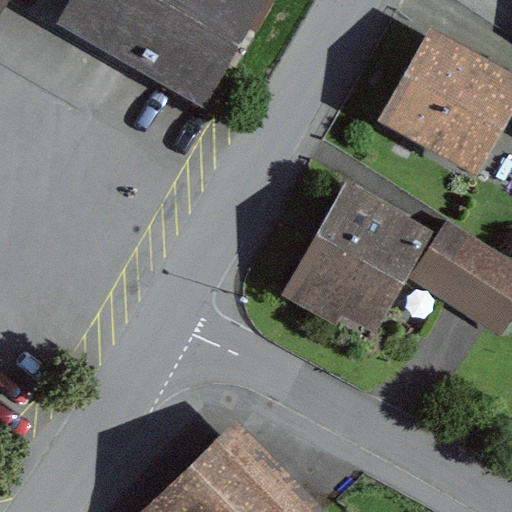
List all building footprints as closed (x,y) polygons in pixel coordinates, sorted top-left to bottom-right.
[(0,0),(0,12),(1,14),(9,0),(0,0)] [(209,100),(266,0),(70,0),(61,16),(209,100)] [(481,166),(511,111),(511,61),(434,18),(383,111),(481,166)] [(437,228),(344,173),(279,290),(336,321),(341,310),(375,331),(408,277),(437,228)] [(511,255),(445,215),(437,228),(408,277),(501,333),(511,315),(511,255)] [(335,511),(235,410),(131,511),(335,511)]
